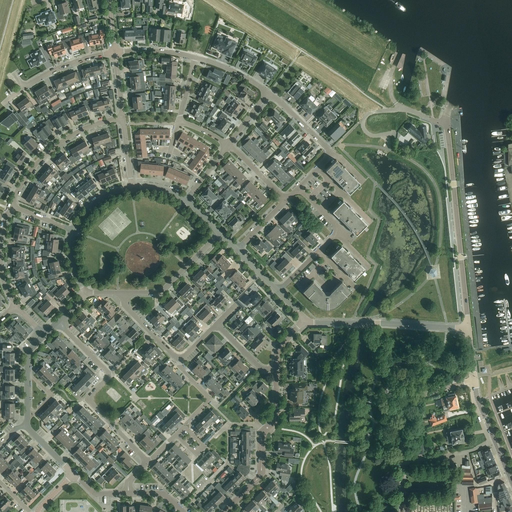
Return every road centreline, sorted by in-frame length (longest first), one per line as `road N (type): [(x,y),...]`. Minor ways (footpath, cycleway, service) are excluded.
road 1 (secondary): [(468,329),(446,123)]
road 2 (residential): [(468,329),(305,320)]
road 3 (residential): [(10,205),(27,174),(62,141),(122,117)]
road 4 (residential): [(446,123),(403,109),(372,111),(362,122),(367,133),(396,134)]
road 5 (unclassified): [(403,461),(407,406),(475,378)]
